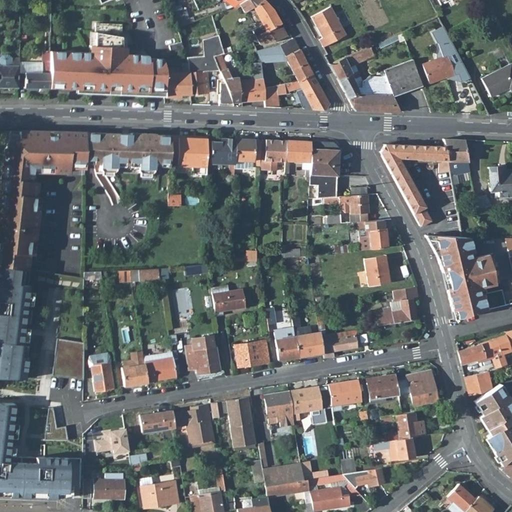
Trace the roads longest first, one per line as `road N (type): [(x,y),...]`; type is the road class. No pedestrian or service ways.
road 1 (residential): [(446,347),(73,414)]
road 2 (tertiary): [(0,112),(349,122)]
road 3 (tertiary): [(446,347),(418,246),(349,122)]
road 4 (tertiary): [(349,122),(511,127)]
road 5 (residential): [(349,122),(279,0)]
